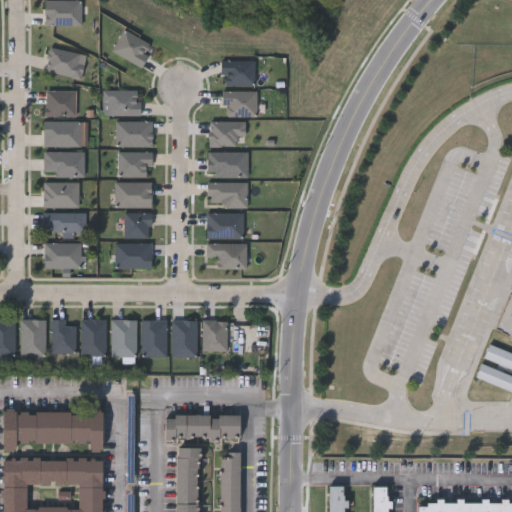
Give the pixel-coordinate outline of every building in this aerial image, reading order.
[(43,25),(43,0),(80,0),(80,25),(43,25)] [(151,43),(140,65),(111,52),(121,30),(151,43)] [(254,60),(253,85),(220,84),(220,60),(254,60)] [(74,115),(44,115),(44,90),(74,90),(74,115)] [(102,115),(102,90),(138,90),(138,115),(102,115)] [(222,115),(222,90),(255,90),(255,115),(222,115)] [(151,146),(115,146),(115,120),(151,120),(151,146)] [(78,146),(42,146),(42,121),(78,121),(78,146)] [(82,151),(82,177),(42,177),(42,151),(82,151)] [(149,151),(149,177),(116,177),(116,151),(149,151)] [(246,152),(246,177),(206,177),(206,152),(246,152)] [(77,207),(42,207),(42,181),(77,181),(77,207)] [(150,182),(150,207),(114,207),(114,182),(150,182)] [(245,182),(245,207),(206,207),(206,182),(245,182)] [(42,232),(42,213),(85,213),(85,232),(42,232)] [(149,238),(124,238),(124,213),(149,213),(149,238)] [(206,238),(206,213),(242,213),(242,238),(206,238)] [(80,267),(43,267),(43,243),(80,243),(80,267)] [(244,243),(244,269),(215,269),(215,258),(205,258),(205,243),(244,243)] [(150,269),(115,269),(115,244),(150,244),(150,269)] [(13,355),(0,355),(0,318),(13,318),(13,355)] [(20,355),(20,319),(44,319),(44,355),(20,355)] [(74,352),(50,352),(50,319),(65,319),(65,325),(74,325),(74,352)] [(105,319),(105,356),(80,356),(80,319),(105,319)] [(110,356),(110,320),(135,320),(135,356),(110,356)] [(165,356),(141,356),(141,320),(165,320),(165,356)] [(171,356),(171,320),(195,320),(195,356),(171,356)] [(225,320),(225,351),(201,351),(201,320),(225,320)] [(511,353),(511,368),(483,357),(488,343),(511,353)] [(511,376),(511,386),(510,391),(475,376),(480,363),(511,376)] [(89,443),(16,442),(16,450),(3,450),(3,409),(102,410),(102,451),(89,451),(89,443)] [(164,414),(239,415),(239,439),(164,438),(164,414)] [(176,511),(177,447),(199,447),(198,511),(176,511)] [(240,452),(240,511),(220,511),(220,452),(240,452)] [(102,458),(102,511),(2,511),(2,458),(102,458)] [(327,511),(328,485),(346,485),(345,511),(327,511)] [(371,511),(371,486),(388,486),(388,511),(371,511)] [(511,511),(417,511),(417,502),(511,500),(511,511)]
